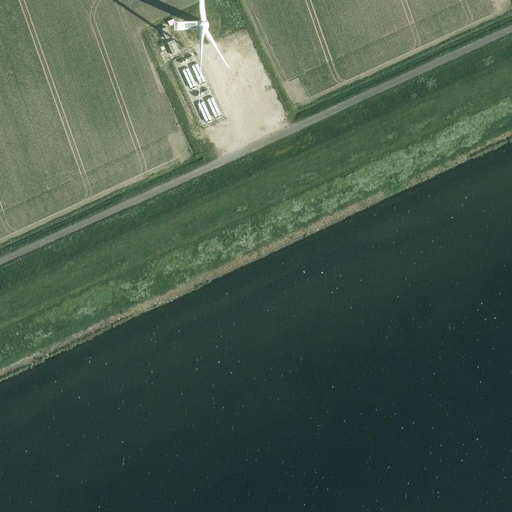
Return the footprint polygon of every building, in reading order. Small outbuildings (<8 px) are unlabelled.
[(197,24),(197,26),(198,28),(200,30),(202,30),(204,30),(206,29),(208,28),(209,26),(209,23),(208,21),(206,20),(204,19),(201,19),(199,20),(198,21),(197,24)] [(192,68),(201,88),(206,85),(197,65),(192,68)] [(182,72),(191,92),(197,89),(188,69),(182,72)] [(207,101),(216,121),(222,119),(213,99),(207,101)] [(198,105),(207,125),(212,123),(203,103),(198,105)]
